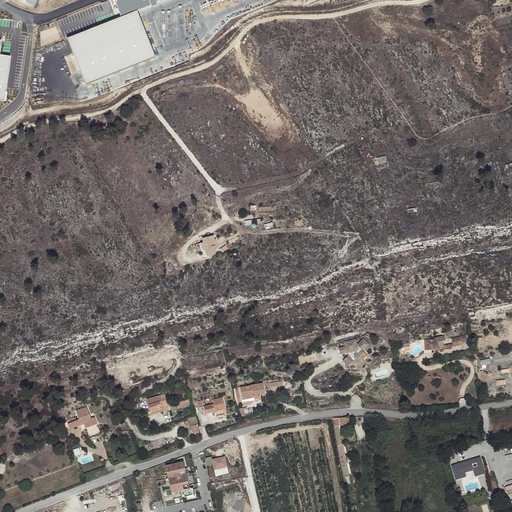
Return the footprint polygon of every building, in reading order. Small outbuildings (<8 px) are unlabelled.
[(123,20),(69,41),(87,86),(157,59),(139,14),(158,7),(154,0),(122,0),(116,2),(123,20)] [(0,98),(4,99),(5,89),(9,54),(0,52),(0,98)] [(375,155),(371,156),(374,166),(378,164),(380,169),(389,166),(386,156),(377,159),(375,155)] [(214,235),(203,238),(204,242),(200,243),(202,249),(205,248),(207,256),(212,255),(217,251),(216,245),(218,245),(217,240),(215,240),(214,235)] [(453,343),(453,346),(461,344),(462,343),(461,339),(467,338),(466,334),(460,335),(461,336),(452,338),(453,343)] [(433,349),(433,350),(440,348),(439,346),(444,345),(443,340),(446,339),(445,335),(442,335),(435,337),(434,338),(433,338),(425,339),(425,349),(433,349)] [(367,355),(363,350),(369,343),(364,338),(358,344),(357,344),(356,339),(345,341),(346,346),(348,352),(348,355),(343,360),(348,365),(349,364),(356,363),(357,368),(362,367),(362,366),(366,362),(366,359),(368,359),(367,355)] [(404,351),(411,350),(410,342),(403,344),(404,351)] [(271,381),(271,389),(284,388),(283,381),(271,381)] [(263,382),(235,388),(237,398),(242,397),(243,401),(260,398),(260,395),(265,394),(264,386),(263,382)] [(147,412),(148,415),(170,409),(169,404),(167,404),(164,394),(146,399),(150,411),(147,412)] [(198,401),(199,407),(204,406),(206,414),(216,411),(217,415),(224,413),(223,409),(225,408),(223,397),(213,400),(214,403),(204,406),(204,404),(205,404),(205,402),(204,402),(203,400),(198,401)] [(176,402),(177,408),(190,405),(188,399),(176,402)] [(91,418),(87,406),(76,410),(79,419),(75,420),(77,426),(82,424),(81,422),(83,421),(84,423),(89,437),(101,433),(98,423),(95,416),(91,418)] [(189,417),(191,425),(197,423),(196,418),(196,417),(195,415),(189,417)] [(339,417),(333,418),(335,425),(338,425),(340,425),(341,426),(345,425),(350,425),(348,417),(339,417)] [(190,426),(192,434),(199,432),(196,424),(190,426)] [(335,428),(338,445),(345,480),(350,479),(344,444),(343,444),(341,436),(340,436),(338,427),(335,428)] [(212,456),(205,458),(207,465),(213,464),(215,470),(228,466),(226,455),(213,458),(212,456)] [(481,456),(452,464),(456,479),(467,476),(466,472),(473,470),(475,476),(486,473),(481,456)] [(166,465),(169,482),(171,487),(173,499),(195,495),(194,488),(190,488),(189,483),(184,461),(166,465)]
